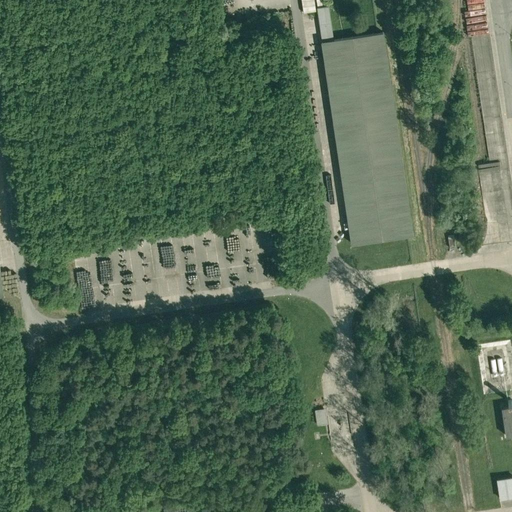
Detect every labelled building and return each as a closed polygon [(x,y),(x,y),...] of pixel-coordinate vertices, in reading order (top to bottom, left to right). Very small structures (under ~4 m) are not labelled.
[(316,10),(321,44),(333,42),(328,8),(316,10)] [(321,44),(319,44),(347,232),(349,248),(412,238),(382,35),(333,42),(321,44)] [(449,250),(455,249),(453,238),(447,239),(449,250)] [(511,351),(510,341),(475,347),(483,397),(505,393),(511,392),(511,351)] [(511,409),(510,401),(507,402),(500,403),(501,411),(498,411),(502,440),(511,438),(511,409)] [(326,425),(324,410),(313,412),(315,422),(315,426),(320,426),(326,425)] [(511,479),(496,482),(498,501),(499,501),(511,499),(511,479)]
